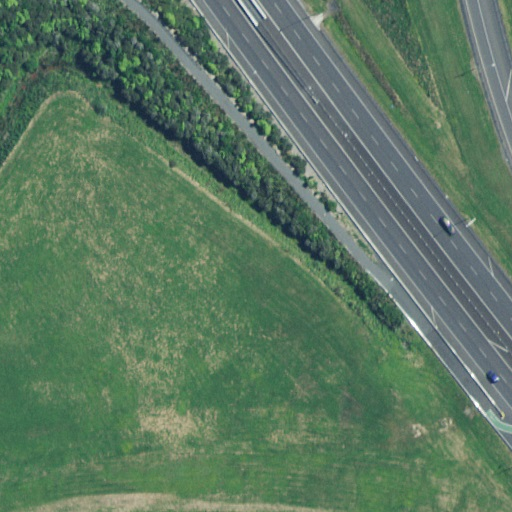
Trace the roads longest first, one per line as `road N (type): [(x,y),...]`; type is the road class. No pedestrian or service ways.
road 1 (motorway): [(511,391),(218,0)]
road 2 (motorway): [(271,0),(511,321)]
road 3 (motorway): [(470,0),(511,135)]
